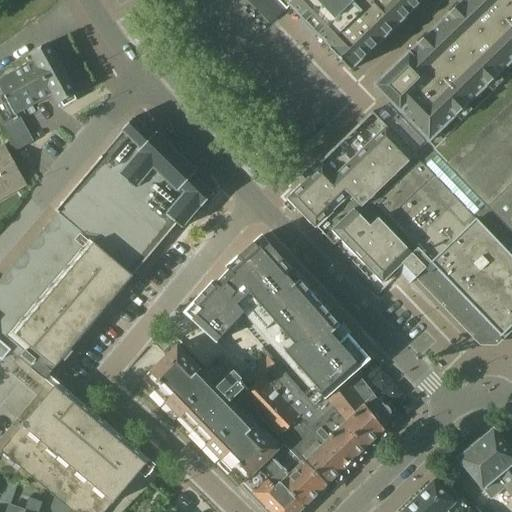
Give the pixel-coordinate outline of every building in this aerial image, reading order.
[(274,0),(286,12),(289,9),(350,73),(424,0),(274,0)] [(511,0),(464,0),(374,88),(385,100),(434,150),(491,95),(490,94),(511,73),(511,0)] [(76,94),(49,45),(48,44),(30,54),(34,62),(0,80),(0,121),(3,127),(18,118),(16,114),(18,113),(52,94),(58,104),(76,94)] [(511,73),(490,94),(491,95),(434,150),(428,157),(420,165),(413,158),(414,157),(371,114),(369,116),(318,165),(320,167),(285,200),(291,207),(315,230),(317,228),(328,240),(376,289),(390,275),(395,271),(409,285),(418,276),(419,277),(425,277),(425,283),(481,341),(490,342),(497,335),(508,324),(511,321),(511,320),(511,73)] [(54,212),(56,213),(0,280),(0,344),(20,362),(43,381),(130,277),(176,225),(181,230),(212,196),(206,190),(209,186),(144,122),(140,125),(134,119),(121,131),(122,132),(54,212)] [(0,198),(25,185),(5,149),(0,152),(0,198)] [(213,285),(186,314),(216,342),(238,319),(272,361),(315,408),(357,370),(367,362),(289,273),(290,272),(262,239),(228,269),(230,272),(216,287),(213,285)] [(142,380),(243,484),(268,459),(269,461),(275,455),(286,444),(241,398),(240,398),(237,395),(243,389),(238,384),(241,380),(217,356),(201,372),(176,347),(142,380)] [(264,368),(243,389),(237,395),(240,398),(241,398),(286,444),(326,486),(383,430),(394,421),(395,415),(374,389),(368,388),(362,380),(364,378),(357,370),(315,408),(272,361),(264,368)] [(22,426),(0,452),(71,511),(104,511),(112,503),(113,504),(146,465),(53,387),(21,426),(22,426)] [(511,455),(491,431),(455,461),(481,492),(496,479),(511,499),(511,455)] [(298,511),(326,486),(286,444),(275,455),(269,461),(268,459),(243,484),(269,511),(298,511)] [(401,511),(446,511),(453,505),(452,504),(454,503),(433,482),(431,483),(421,493),(401,511)] [(470,511),(458,499),(454,503),(452,504),(453,505),(446,511),(470,511)]
